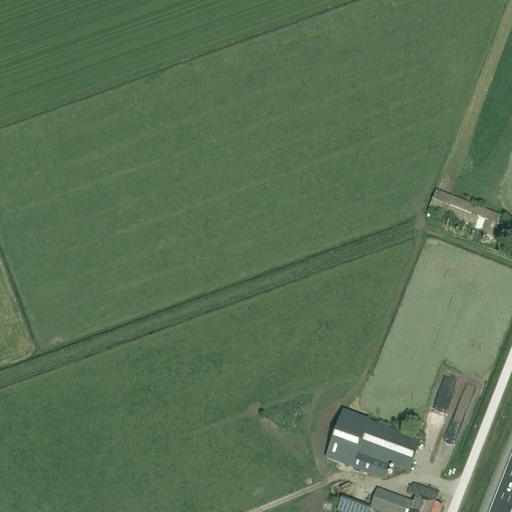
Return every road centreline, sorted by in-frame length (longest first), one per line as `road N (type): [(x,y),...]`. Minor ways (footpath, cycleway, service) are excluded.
road 1 (track): [(511,259),(417,227),(0,378)]
road 2 (unclassified): [(452,511),(511,358)]
